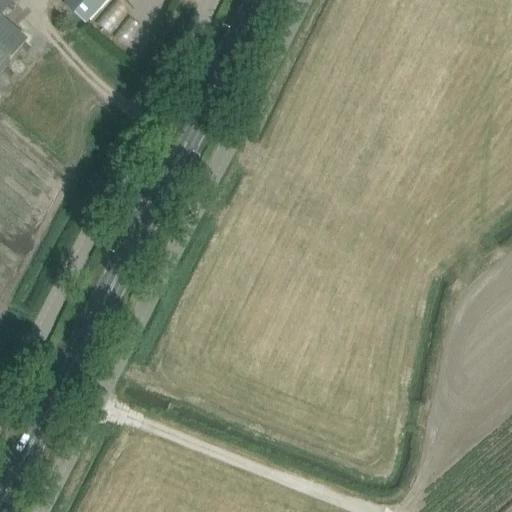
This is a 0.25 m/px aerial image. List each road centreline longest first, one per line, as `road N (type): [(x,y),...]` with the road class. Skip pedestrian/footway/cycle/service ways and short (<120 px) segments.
road 1 (unclassified): [(38,511),(302,0)]
road 2 (primary): [(0,506),(259,0)]
road 3 (unclassified): [(0,414),(212,0)]
